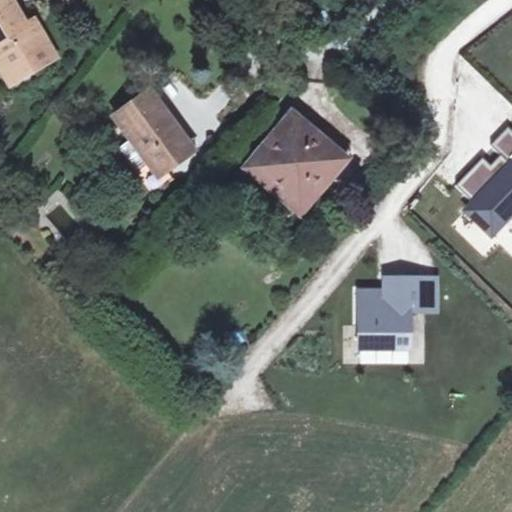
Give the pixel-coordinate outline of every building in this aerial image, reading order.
[(9,0),(0,0),(0,48),(18,80),(55,59),(33,22),(25,27),(9,0)] [(18,80),(0,48),(0,65),(11,84),(18,80)] [(190,148),(148,92),(114,117),(131,140),(119,149),(153,195),(173,179),(164,167),(190,148)] [(279,140),(292,125),(311,141),(316,135),(291,115),(273,136),(279,140)] [(273,136),(246,168),(300,214),(345,160),(316,135),(311,141),(292,125),(279,140),(273,136)] [(511,135),(508,132),(494,146),(505,156),(489,173),(482,167),(463,187),(478,201),(467,212),(492,236),(511,214),(511,135)] [(436,313),(435,280),(384,280),(384,292),(357,293),(358,352),(410,351),(410,313),(436,313)]
